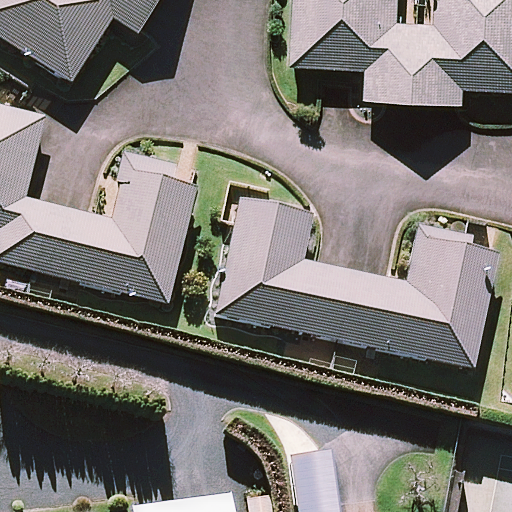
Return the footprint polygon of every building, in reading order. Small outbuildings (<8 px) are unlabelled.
[(0,0),(0,46),(69,89),(110,24),(136,41),(161,0),(0,0)] [(464,91),(511,93),(511,0),(435,0),(434,26),(398,24),(398,0),(294,0),(292,68),(366,72),(364,101),(463,106),(464,91)] [(0,267),(164,310),(195,193),(172,187),(176,170),(122,156),(114,187),(119,188),(110,225),(24,203),(45,122),(0,110),(0,267)] [(237,205),(212,320),(470,375),(495,259),(468,254),(471,242),(416,230),(404,287),(301,266),(311,220),(237,205)] [(229,511),(227,499),(140,511),(229,511)]
